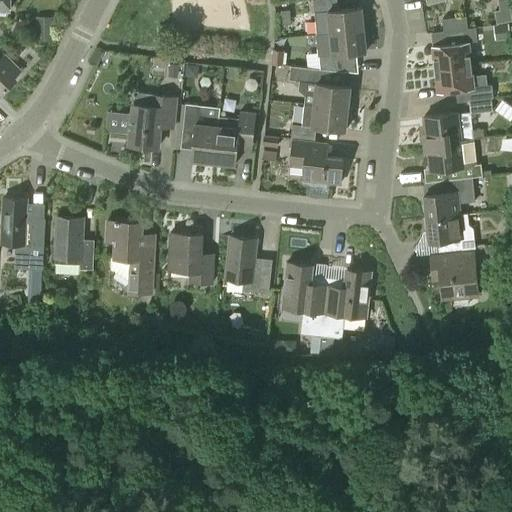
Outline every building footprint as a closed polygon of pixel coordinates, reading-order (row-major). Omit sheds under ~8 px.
[(0,0),(0,13),(6,14),(6,10),(10,10),(10,0),(0,0)] [(338,9),(336,0),(313,0),(315,12),(317,34),(330,32),(364,29),(362,7),(338,9)] [(494,10),(497,23),(511,20),(511,18),(510,7),(500,9),(494,10)] [(454,29),(468,27),(466,15),(442,18),(444,30),(454,29)] [(35,22),(35,37),(53,37),(53,22),(35,22)] [(508,23),(498,24),(500,38),(510,37),(508,23)] [(456,43),(433,45),(435,68),(472,64),(469,41),(474,41),(477,41),(475,27),(468,27),(454,29),(455,33),(456,43)] [(330,32),(317,34),(319,56),(320,68),(354,72),(352,52),(366,51),(364,29),(330,32)] [(273,49),(271,63),(283,64),(284,50),(273,49)] [(0,95),(17,79),(14,77),(20,70),(5,55),(0,59),(0,95)] [(179,64),(170,63),(168,76),(178,77),(179,64)] [(472,64),(435,68),(438,91),(468,88),(469,100),(490,98),(493,97),(492,85),(488,86),(487,73),(473,75),(472,64)] [(314,104),(348,108),(351,86),(322,83),(324,69),(291,65),(289,79),(300,80),(299,90),(305,95),(304,103),(314,104)] [(173,128),(177,97),(159,95),(157,106),(134,103),(130,144),(158,147),(160,126),(173,128)] [(490,98),(469,100),(470,111),(470,112),(492,110),(490,98)] [(218,125),(219,115),(220,106),(185,103),(183,131),(195,132),(192,159),(214,162),(218,125)] [(291,138),(294,138),(314,140),(316,127),(346,130),(348,108),(314,104),(304,103),(302,124),(293,123),(291,138)] [(107,130),(128,131),(129,110),(108,109),(107,130)] [(218,125),(214,162),(236,164),(239,138),(254,140),(257,111),(240,110),(239,117),(219,115),(218,125)] [(470,112),(470,111),(424,116),(426,133),(423,134),(424,144),(427,143),(460,140),(461,139),(473,138),(470,112)] [(265,138),(263,158),(277,160),(280,139),(265,138)] [(327,156),(328,142),(314,140),(294,138),(291,165),(305,167),(303,179),(340,184),(343,158),(327,156)] [(476,165),(473,138),(461,139),(460,140),(427,143),(424,144),(425,153),(428,153),(430,170),(443,169),(444,180),(472,177),(483,175),(481,164),(476,165)] [(444,180),(439,180),(440,193),(424,194),(427,218),(460,214),(459,202),(475,201),(472,177),(444,180)] [(42,269),(43,253),(44,219),(27,218),(28,198),(4,197),(1,243),(15,243),(14,267),(42,269)] [(467,213),(460,214),(427,218),(429,241),(438,240),(439,251),(476,248),(473,227),(469,224),(467,213)] [(93,268),(94,239),(83,239),(84,217),(57,216),(55,262),(81,264),(81,268),(93,268)] [(153,274),(154,254),(141,253),(143,221),(108,220),(107,240),(115,241),(115,257),(112,257),(111,269),(129,281),(128,292),(152,293),(153,274)] [(213,282),(214,258),(202,258),(203,233),(171,232),(169,269),(191,270),(191,281),(213,282)] [(269,292),(272,259),(254,257),(256,238),(231,236),(226,278),(244,279),(244,285),(257,286),(257,291),(269,292)] [(474,262),(473,251),(431,255),(433,274),(440,274),(443,297),(478,294),(475,262),(474,262)] [(324,320),(328,285),(310,283),(312,265),(288,262),(283,307),(303,309),(300,333),(322,335),(324,320)] [(324,320),(322,335),(342,337),(344,314),(366,316),(371,271),(347,268),(345,286),(328,285),(324,320)] [(41,286),(28,286),(28,301),(41,297),(41,286)] [(395,336),(383,334),(380,352),(392,354),(395,336)] [(283,352),(283,339),(269,339),(269,352),(283,352)]
